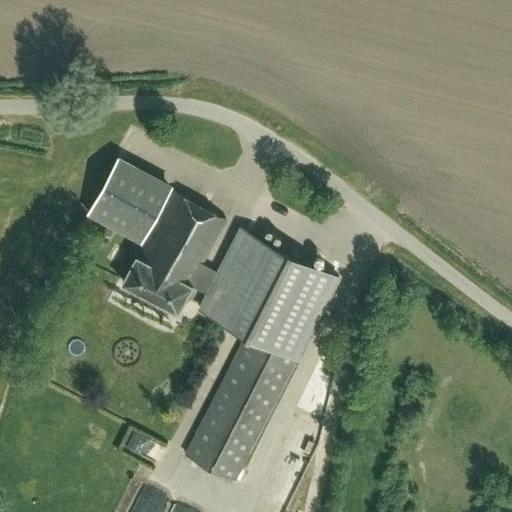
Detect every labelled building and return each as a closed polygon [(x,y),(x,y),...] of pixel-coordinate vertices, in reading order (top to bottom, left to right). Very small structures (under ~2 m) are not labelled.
[(168,191),(114,164),(86,218),(141,246),(168,191)] [(175,190),(139,254),(138,254),(123,281),(179,311),(193,285),(205,292),(198,305),(246,330),(226,367),(228,368),(185,454),(236,481),(341,275),(245,227),(222,272),(205,263),(228,218),(175,190)] [(76,315),(90,346),(118,333),(104,302),(76,315)] [(391,332),(393,320),(378,317),(375,330),(391,332)] [(151,451),(155,439),(143,435),(139,448),(151,451)] [(161,511),(190,511),(194,504),(170,493),(161,511)]
